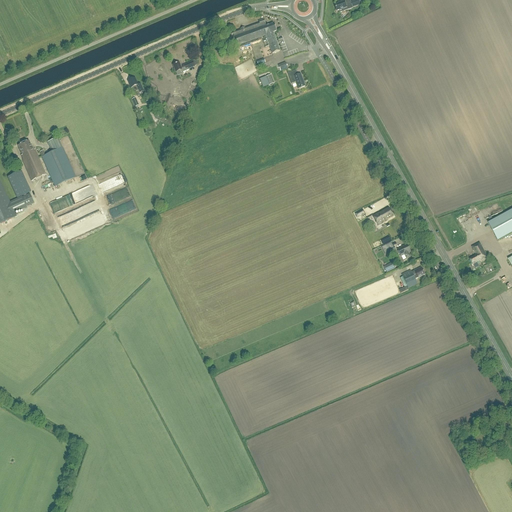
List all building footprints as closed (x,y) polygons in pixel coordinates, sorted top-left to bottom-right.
[(347,9),(344,1),(337,3),(338,5),(334,6),(336,12),(343,9),(344,10),(347,9)] [(266,27),(263,20),(259,22),(259,24),(245,29),(244,28),(240,30),(241,31),(233,34),(234,38),(235,38),(238,49),(266,39),(268,42),(267,43),(268,47),(269,46),(272,54),(280,52),(273,33),(276,32),(274,24),(266,27)] [(270,62),(265,48),(260,49),(264,60),(256,62),(257,66),(270,62)] [(176,73),(178,77),(183,74),(183,73),(188,71),(188,70),(195,67),(193,62),(184,66),(181,67),(179,64),(173,66),(176,73)] [(288,69),(285,63),(278,66),(280,72),(288,69)] [(297,76),(295,71),(288,74),(291,84),(296,83),(298,90),(305,87),(300,75),(297,76)] [(274,84),(271,76),(265,78),(268,86),(274,84)] [(138,86),(135,79),(128,82),(131,89),(132,88),(134,93),(136,97),(140,95),(139,91),(137,86),(138,86)] [(63,148),(58,139),(48,143),(52,153),(45,156),(43,151),(40,153),(55,187),(76,178),(63,148)] [(32,147),(29,142),(18,147),(22,156),(21,157),(23,160),(23,163),(32,182),(46,175),(35,150),(34,151),(32,147)] [(21,170),(6,177),(16,198),(30,191),(21,170)] [(0,224),(17,217),(15,214),(27,208),(27,207),(34,204),(30,195),(22,198),(22,197),(10,203),(0,180),(0,224)] [(125,207),(111,212),(113,219),(131,213),(130,209),(126,210),(125,207)] [(393,217),(389,209),(379,214),(378,213),(372,216),(378,227),(388,221),(387,220),(393,217)] [(361,211),(360,210),(355,213),(356,214),(355,215),(357,219),(365,214),(363,211),(361,211)] [(511,210),(511,211),(488,223),(498,241),(511,233),(511,210)] [(88,246),(102,242),(100,236),(86,240),(88,246)] [(488,258),(479,243),(472,247),(477,256),(470,260),(473,265),(480,262),(481,262),(488,258)] [(393,248),(391,244),(381,248),(385,255),(388,254),(395,251),(393,247),(393,248)] [(410,252),(407,245),(397,250),(401,257),(404,256),(406,259),(410,258),(408,254),(410,252)] [(390,268),(386,270),(387,272),(396,269),(394,264),(389,266),(390,268)] [(424,275),(421,268),(415,271),(411,273),(411,271),(401,275),(408,289),(417,284),(415,280),(417,278),(417,279),(424,275)]
